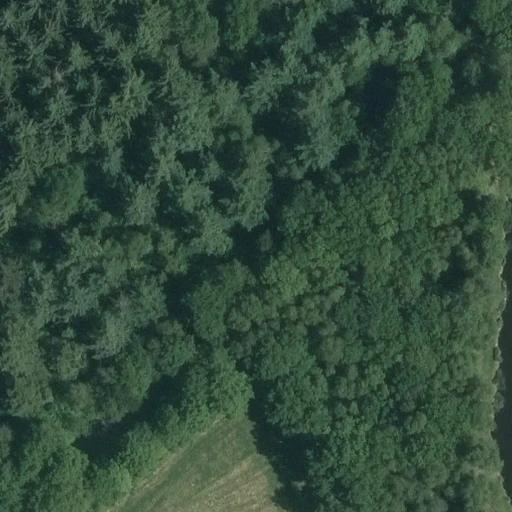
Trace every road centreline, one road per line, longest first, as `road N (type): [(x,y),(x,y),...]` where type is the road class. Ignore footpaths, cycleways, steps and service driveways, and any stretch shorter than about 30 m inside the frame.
road 1 (track): [(511,79),(228,318)]
road 2 (unclassified): [(0,511),(228,318)]
